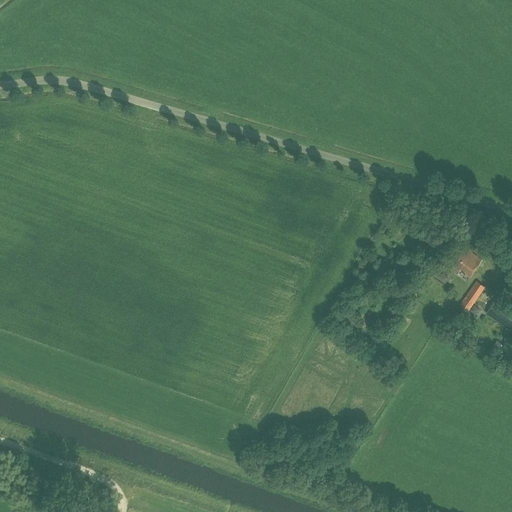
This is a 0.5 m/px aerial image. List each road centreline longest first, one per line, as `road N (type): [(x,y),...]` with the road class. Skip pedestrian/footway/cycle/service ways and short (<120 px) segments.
road 1 (unclassified): [(0,85),(76,83),(511,208)]
road 2 (track): [(116,511),(117,497),(105,484),(0,445)]
